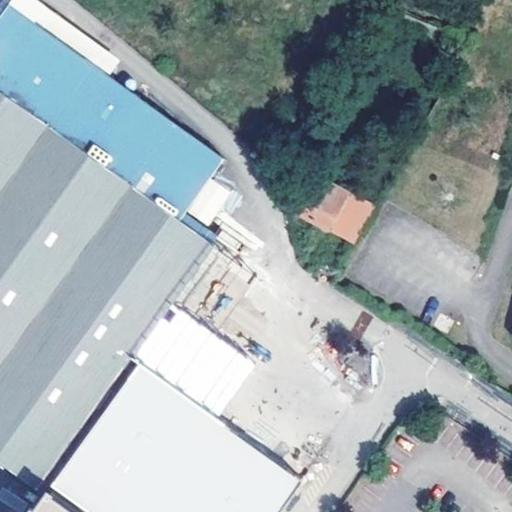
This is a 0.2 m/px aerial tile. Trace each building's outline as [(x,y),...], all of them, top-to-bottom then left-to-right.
[(455,42),(459,32),(400,9),(397,15),(402,17),(401,20),(455,42)] [(4,93),(179,220),(223,160),(48,32),(4,93)] [(0,464),(39,493),(127,367),(126,366),(213,244),(201,235),(184,224),(179,220),(4,93),(0,89),(0,464)] [(289,207),(355,243),(375,207),(308,171),(302,183),(289,207)] [(184,224),(201,235),(208,225),(190,214),(184,224)] [(145,365),(76,457),(154,511),(277,511),(301,478),(145,365)] [(154,511),(76,457),(36,511),(154,511)]
